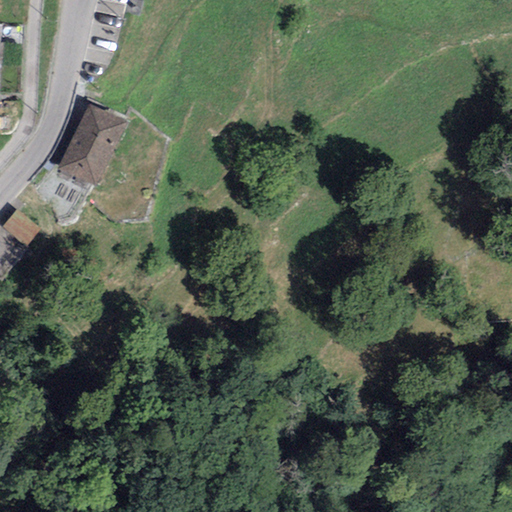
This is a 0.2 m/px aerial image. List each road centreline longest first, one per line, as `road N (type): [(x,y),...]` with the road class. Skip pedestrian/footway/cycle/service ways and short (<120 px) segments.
road 1 (tertiary): [(0,195),(56,112),(77,0)]
road 2 (residential): [(38,0),(30,113),(0,159)]
